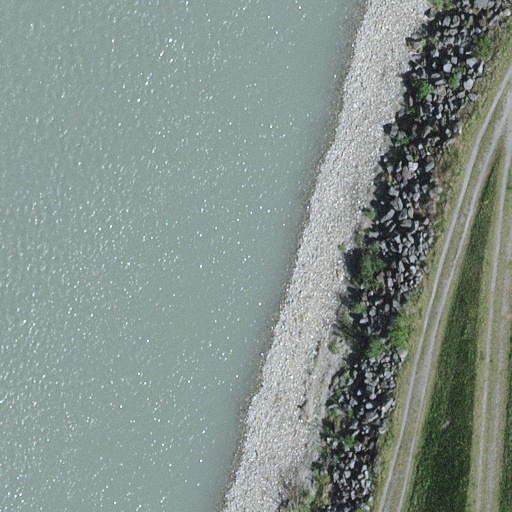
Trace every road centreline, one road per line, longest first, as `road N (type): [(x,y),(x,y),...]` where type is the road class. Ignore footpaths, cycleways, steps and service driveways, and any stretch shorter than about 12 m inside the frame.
road 1 (track): [(393,511),(511,103)]
road 2 (track): [(509,511),(511,157)]
